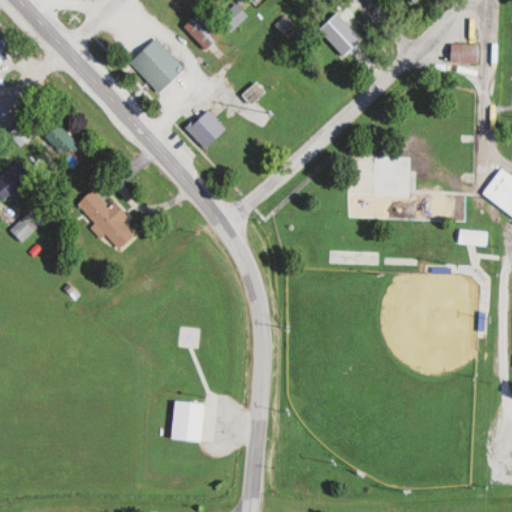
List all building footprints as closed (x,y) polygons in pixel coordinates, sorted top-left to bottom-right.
[(227,32),(202,9),(185,26),(209,50),(227,32)] [(283,33),(295,22),(287,14),(275,24),(283,33)] [(0,57),(12,45),(3,37),(0,39),(0,57)] [(187,68),(157,38),(132,63),(162,93),(187,68)] [(480,43),(450,43),(450,62),(480,62),(480,43)] [(267,92),(260,83),(246,94),(253,103),(267,92)] [(190,127),(208,146),(228,128),(209,109),(190,127)] [(44,133),(70,159),(84,145),(57,119),(44,133)] [(21,147),(34,136),(22,123),(10,134),(21,147)] [(25,193),(19,187),(33,173),(19,159),(0,178),(0,194),(11,206),(25,193)] [(511,213),(511,171),(505,166),(485,192),(511,213)] [(79,204),(97,222),(92,227),(102,238),(108,233),(122,249),(137,234),(125,221),(130,216),(118,202),(112,207),(95,189),(79,204)] [(11,229),(23,242),(43,222),(30,210),(11,229)] [(483,231),(463,231),(463,244),(483,244),(483,231)] [(176,439),(207,440),(209,402),(177,401),(176,439)]
